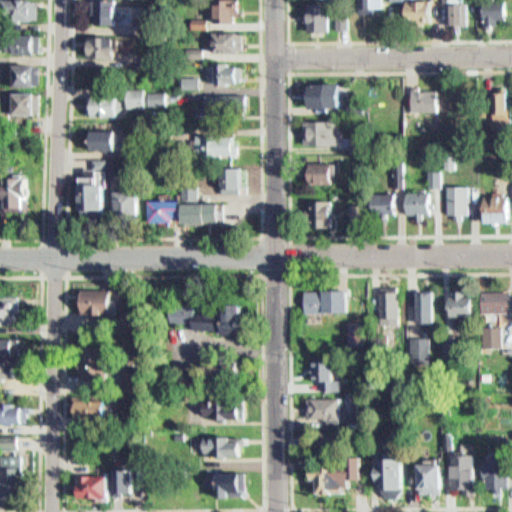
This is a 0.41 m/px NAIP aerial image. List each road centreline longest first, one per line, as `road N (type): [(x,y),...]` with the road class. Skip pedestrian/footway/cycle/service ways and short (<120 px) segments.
road 1 (residential): [(278,511),(273,0)]
road 2 (residential): [(511,253),(0,257)]
road 3 (residential): [(50,511),(53,0)]
road 4 (residential): [(274,57),(511,55)]
